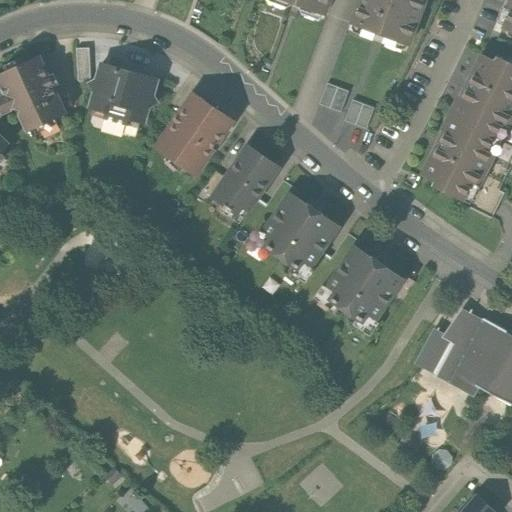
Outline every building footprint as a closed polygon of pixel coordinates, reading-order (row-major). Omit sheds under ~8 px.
[(287,0),(324,14),(329,0),(287,0)] [(358,0),(350,24),(406,45),(422,0),(358,0)] [(511,33),(511,2),(502,29),(511,33)] [(76,48),(78,82),(90,81),(89,48),(76,48)] [(0,76),(0,91),(2,96),(0,96),(0,114),(1,115),(16,108),(26,131),(64,114),(40,59),(0,76)] [(479,59),(450,119),(493,140),(501,124),(508,127),(511,119),(511,68),(495,60),(492,65),(479,59)] [(156,100),(151,91),(154,77),(102,63),(98,79),(90,83),(95,91),(90,107),(142,122),(147,105),(156,100)] [(326,84),(319,105),(340,113),(348,92),(326,84)] [(174,163),(195,177),(232,123),(191,95),(156,146),(176,160),(174,163)] [(352,101),(345,121),(366,129),(373,109),(352,101)] [(0,155),(10,144),(0,134),(0,116),(1,115),(0,114),(0,155)] [(485,155),(493,140),(450,119),(420,179),(434,186),(432,189),(461,204),(471,184),(478,188),(493,159),(485,155)] [(511,162),(511,119),(508,127),(501,124),(493,140),(485,155),(493,159),(478,188),(471,184),(461,204),(491,218),(503,194),(498,191),(511,162)] [(248,145),(212,196),(238,213),(244,205),(249,208),(278,166),(248,145)] [(338,230),(286,195),(261,234),(271,241),(266,248),(298,270),(303,262),(312,269),(338,230)] [(9,236),(15,241),(20,236),(14,230),(9,236)] [(402,282),(350,247),(324,286),(335,292),(329,300),(362,321),(367,314),(376,320),(392,297),(402,282)] [(392,297),(401,303),(414,284),(405,278),(402,282),(392,297)] [(432,328),(414,360),(471,392),(475,385),(511,404),(511,401),(511,334),(462,308),(447,335),(432,328)] [(2,372),(0,373),(0,390),(4,394),(14,384),(2,372)] [(493,511),(476,496),(460,511),(493,511)]
